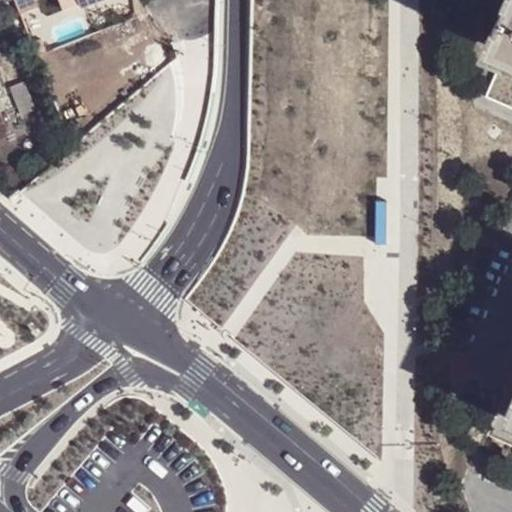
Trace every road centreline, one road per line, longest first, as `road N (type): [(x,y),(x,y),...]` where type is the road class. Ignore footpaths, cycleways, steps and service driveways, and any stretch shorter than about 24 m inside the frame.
road 1 (trunk): [(332,511),(345,390),(350,0)]
road 2 (trunk): [(301,0),(295,378),(284,511)]
road 3 (trunk): [(240,0),(228,160),(214,202),(124,329)]
road 4 (secondary): [(124,329),(361,511)]
road 5 (secondary): [(0,230),(124,329)]
